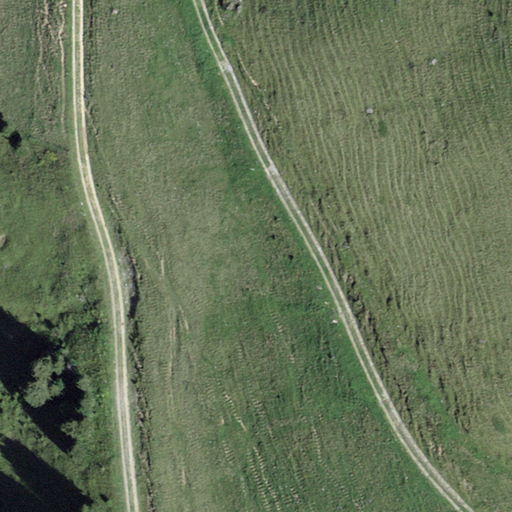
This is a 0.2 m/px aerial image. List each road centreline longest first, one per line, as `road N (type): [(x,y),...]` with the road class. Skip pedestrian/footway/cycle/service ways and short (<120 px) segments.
road 1 (track): [(197,0),(265,161),(336,288),(390,415),(465,511)]
road 2 (track): [(133,511),(113,280),(82,160),(76,0)]
